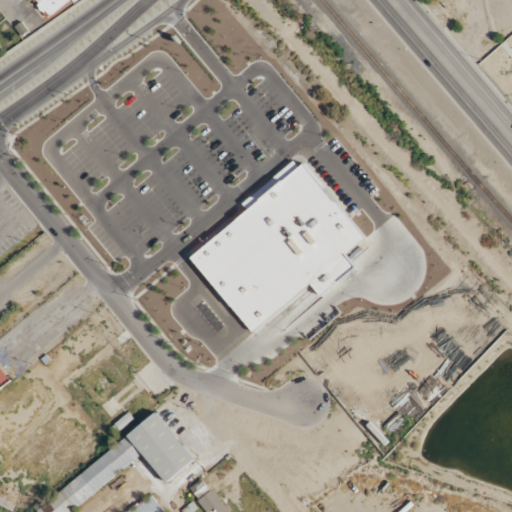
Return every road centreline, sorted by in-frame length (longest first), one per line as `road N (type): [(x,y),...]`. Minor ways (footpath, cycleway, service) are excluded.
road 1 (residential): [(301,402),(263,404),(177,374),(0,159)]
road 2 (primary): [(392,0),(511,139)]
road 3 (secondary): [(116,0),(0,81)]
road 4 (primary): [(63,69),(114,48),(184,0)]
